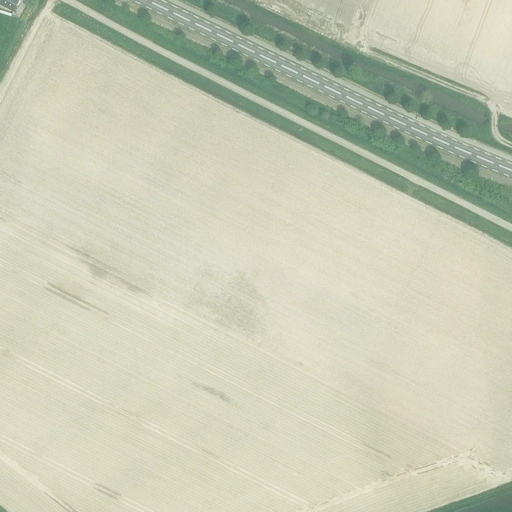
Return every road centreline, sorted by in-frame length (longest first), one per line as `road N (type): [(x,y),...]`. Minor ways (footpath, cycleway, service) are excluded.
road 1 (unclassified): [(511,228),(66,0)]
road 2 (secondary): [(511,168),(141,0)]
